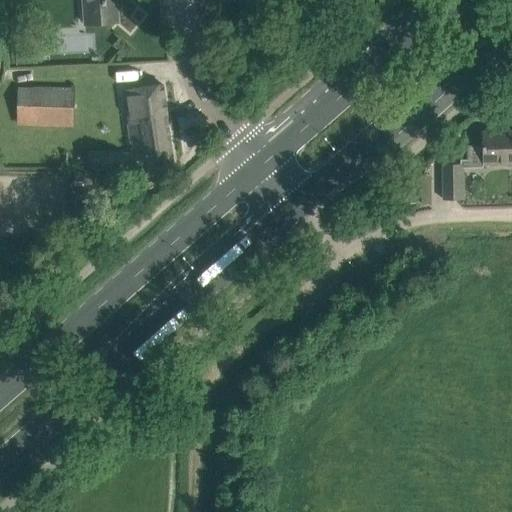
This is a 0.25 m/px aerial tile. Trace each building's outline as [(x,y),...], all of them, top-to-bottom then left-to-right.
[(83,0),(85,24),(119,21),(117,0),(83,0)] [(16,61),(32,61),(31,45),(15,46),(16,61)] [(126,89),(128,105),(130,123),(139,121),(141,133),(143,148),(146,168),(174,164),(162,84),(134,88),(126,89)] [(18,123),(72,124),(73,88),(19,87),(18,123)] [(469,163),(472,166),(480,165),(483,163),(511,162),(511,131),(482,132),(483,145),(467,145),(467,164),(469,164),(469,163)] [(63,169),(115,170),(115,155),(90,155),(90,152),(63,152),(63,169)] [(443,163),(444,199),(464,199),(463,163),(443,163)] [(0,474),(6,481),(39,451),(30,442),(0,468),(0,474)]
